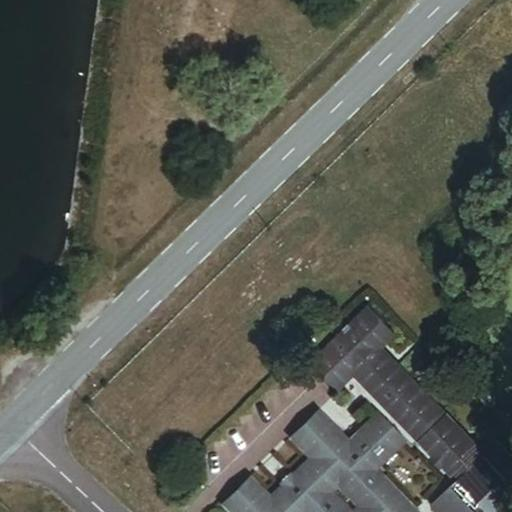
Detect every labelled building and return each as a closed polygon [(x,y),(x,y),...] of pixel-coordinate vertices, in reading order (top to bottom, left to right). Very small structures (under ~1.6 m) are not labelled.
[(365,386),(391,361),(378,348),(391,335),(367,310),(311,364),(335,389),(352,373),(365,386)] [(374,396),(400,371),(391,361),(365,386),(374,396)] [(374,396),(454,479),(431,501),(442,511),(455,511),(457,510),(459,511),(511,511),(511,486),(400,371),(374,396)] [(410,511),(315,413),(290,438),(309,457),(267,497),(249,479),(224,502),(233,511),(410,511)] [(376,414),(363,426),(389,453),(402,441),(376,414)]
